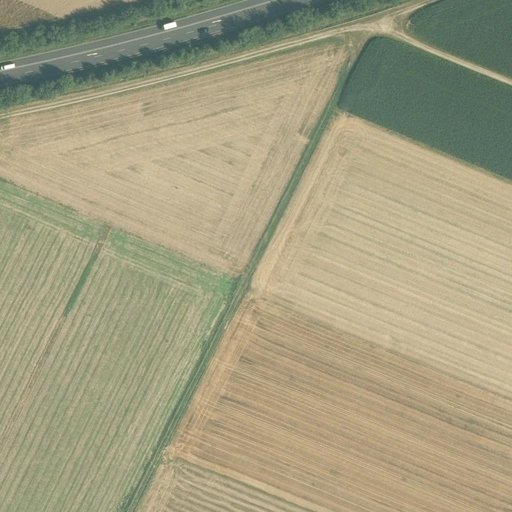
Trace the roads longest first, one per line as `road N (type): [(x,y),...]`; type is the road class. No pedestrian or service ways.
road 1 (track): [(377,32),(139,511)]
road 2 (track): [(0,117),(185,73),(431,0)]
road 3 (trunk): [(0,75),(291,0)]
road 4 (track): [(377,32),(511,86)]
